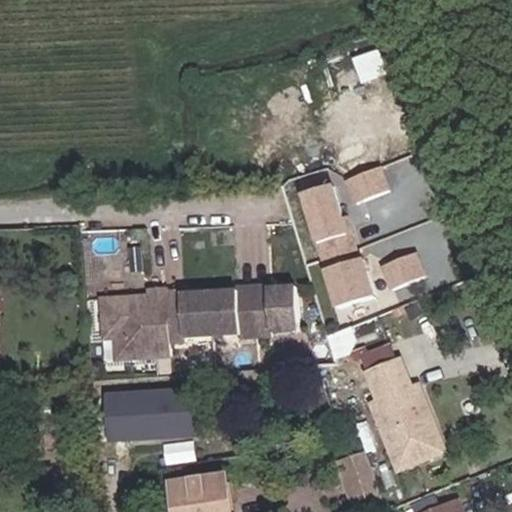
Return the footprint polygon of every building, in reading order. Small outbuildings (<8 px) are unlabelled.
[(511,24),(500,29),(511,60),(511,24)] [(385,50),(359,58),(366,82),(392,73),(385,50)] [(391,187),(382,164),(349,177),(359,200),(391,187)] [(377,293),(364,255),(361,257),(352,230),(348,231),(332,182),(304,192),(341,305),(377,293)] [(426,273),(417,250),(384,263),(394,286),(426,273)] [(143,294),(104,297),(107,337),(118,337),(133,336),(135,357),(175,354),(174,340),(189,339),(189,335),(243,331),(244,335),(276,332),(275,328),(303,326),(299,283),(272,285),(271,281),(239,284),(240,288),(186,292),(185,288),(169,290),(170,286),(152,288),(152,293),(152,297),(147,297),(143,294)] [(135,357),(133,336),(118,337),(120,358),(135,357)] [(383,394),(376,397),(399,458),(429,447),(436,431),(428,409),(434,407),(423,379),(416,382),(405,354),(373,366),(383,394)] [(207,434),(204,391),(115,397),(118,441),(207,434)] [(429,447),(399,458),(401,463),(448,446),(434,407),(428,409),(436,431),(429,447)] [(366,456),(340,464),(356,511),(366,511),(383,506),(366,456)] [(229,511),(221,469),(170,478),(176,511),(229,511)] [(428,511),(464,511),(459,500),(428,511)]
